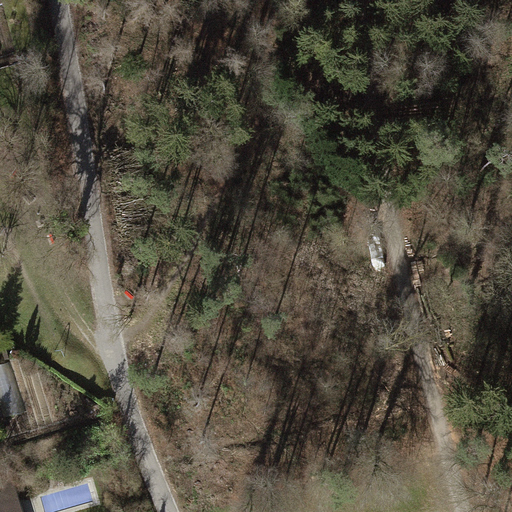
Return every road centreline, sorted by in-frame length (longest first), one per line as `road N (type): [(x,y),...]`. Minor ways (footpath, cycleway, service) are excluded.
road 1 (track): [(59,0),(111,334),(168,511)]
road 2 (track): [(464,511),(382,165),(360,0)]
